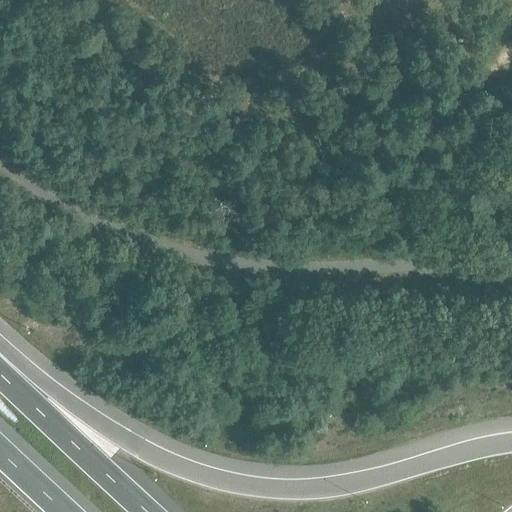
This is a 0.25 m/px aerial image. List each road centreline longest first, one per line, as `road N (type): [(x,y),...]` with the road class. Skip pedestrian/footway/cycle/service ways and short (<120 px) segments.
road 1 (motorway): [(511,444),(322,489),(263,492),(166,466),(0,363)]
road 2 (motorway): [(156,511),(0,371)]
